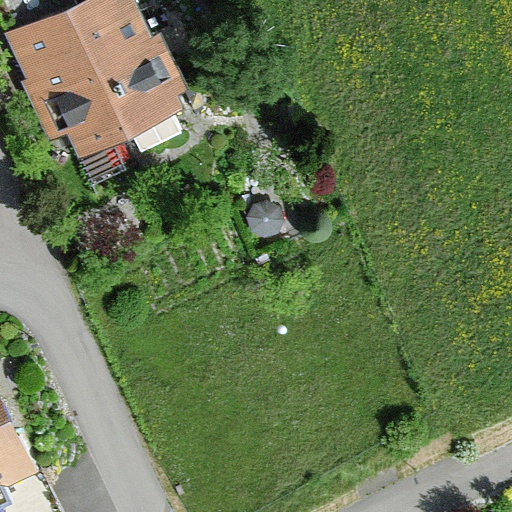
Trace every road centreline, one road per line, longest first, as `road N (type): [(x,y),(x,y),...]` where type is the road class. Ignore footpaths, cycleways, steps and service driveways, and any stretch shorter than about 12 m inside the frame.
road 1 (residential): [(137,511),(21,250)]
road 2 (residential): [(511,448),(381,511)]
